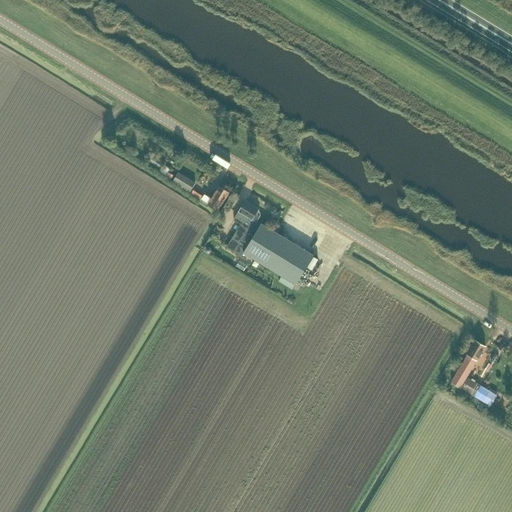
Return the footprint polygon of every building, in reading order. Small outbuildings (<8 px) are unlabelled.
[(165,167),(161,173),(165,176),(168,172),(170,169),(165,167)] [(197,184),(179,174),(174,183),(191,193),(197,184)] [(219,210),(225,201),(230,192),(220,185),(209,204),(219,210)] [(193,190),(191,195),(200,200),(202,196),(193,190)] [(296,285),(314,255),(253,218),(258,210),(245,201),(234,220),(241,225),(227,247),(242,256),(244,253),(282,276),(279,280),(293,289),(296,285)] [(486,347),(476,341),(468,354),(451,382),(460,388),(477,360),(478,360),(486,347)] [(468,377),(461,388),(472,394),(479,384),(468,377)] [(483,386),(476,397),(491,406),(497,395),(483,386)]
